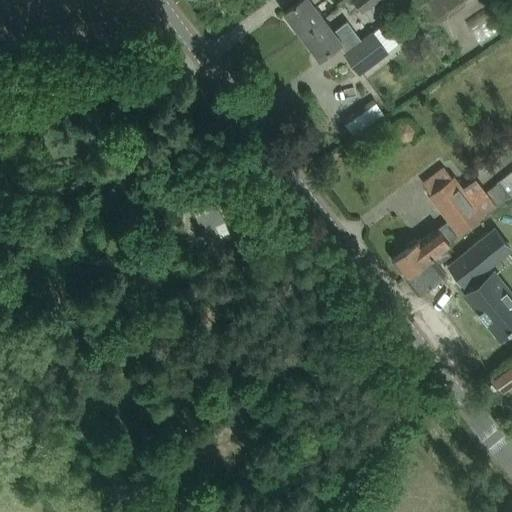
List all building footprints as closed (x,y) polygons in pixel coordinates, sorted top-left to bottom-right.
[(302,34),(328,16),(319,4),(324,0),(300,0),(285,11),(302,34)] [(381,0),(356,0),(364,13),(381,0)] [(450,0),(439,0),(449,14),(456,9),(450,0)] [(511,19),(508,7),(483,14),(489,34),(511,27),(511,19)] [(328,16),(302,34),(321,59),(337,47),(358,32),(350,21),(338,30),(328,16)] [(35,66),(15,69),(9,70),(11,81),(25,78),(30,105),(42,103),(35,66)] [(377,102),(367,109),(375,121),(385,115),(377,102)] [(448,218),(421,239),(418,241),(416,238),(408,243),(411,247),(406,250),(393,260),(406,276),(447,247),(448,246),(485,215),(454,175),(429,194),(448,218)] [(511,181),(502,190),(511,201),(511,181)] [(214,194),(193,203),(209,240),(230,232),(214,194)] [(106,201),(96,206),(100,214),(110,209),(106,201)] [(499,228),(453,265),(464,278),(475,270),(477,272),(458,286),(486,321),(511,300),(487,267),(485,268),(483,266),(511,242),(499,228)] [(447,247),(406,276),(420,294),(436,281),(447,273),(440,263),(452,254),(447,247)] [(511,369),(511,367),(494,380),(504,394),(511,387),(511,369)]
